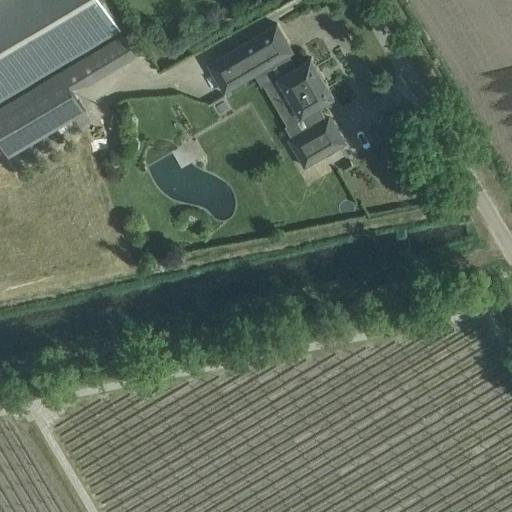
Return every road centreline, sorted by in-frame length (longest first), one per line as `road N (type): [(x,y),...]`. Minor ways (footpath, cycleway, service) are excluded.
road 1 (track): [(0,370),(511,259)]
road 2 (unclassified): [(511,250),(370,0)]
